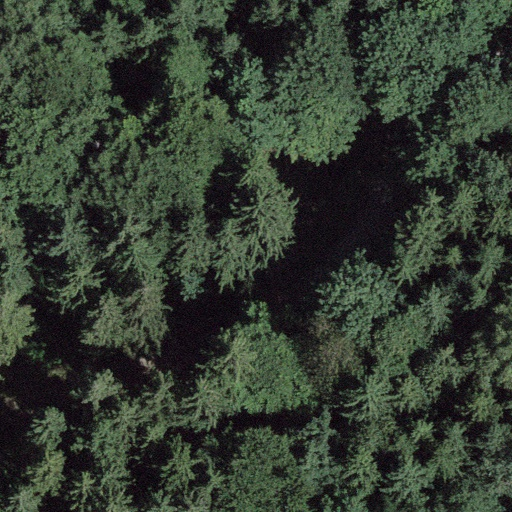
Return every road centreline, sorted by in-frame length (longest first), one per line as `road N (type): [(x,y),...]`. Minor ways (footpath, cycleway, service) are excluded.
road 1 (track): [(511,67),(388,199),(314,300),(323,380),(285,511)]
road 2 (track): [(314,300),(0,396)]
